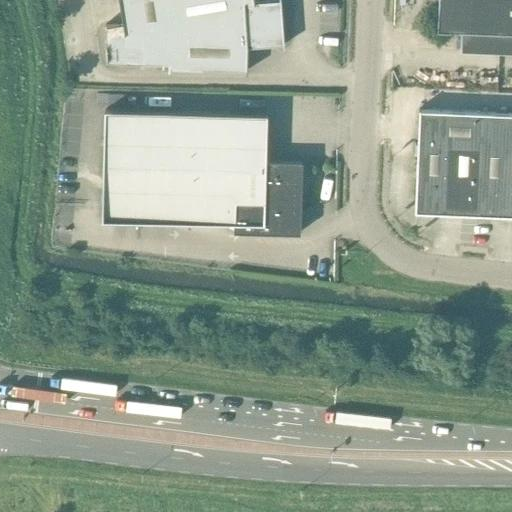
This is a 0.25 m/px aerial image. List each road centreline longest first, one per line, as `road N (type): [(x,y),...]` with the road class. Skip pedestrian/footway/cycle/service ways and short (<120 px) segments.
road 1 (primary): [(511,438),(0,382)]
road 2 (primary): [(0,436),(219,463),(511,480)]
road 3 (unclassified): [(511,276),(399,261),(373,234),(365,208),(371,0)]
